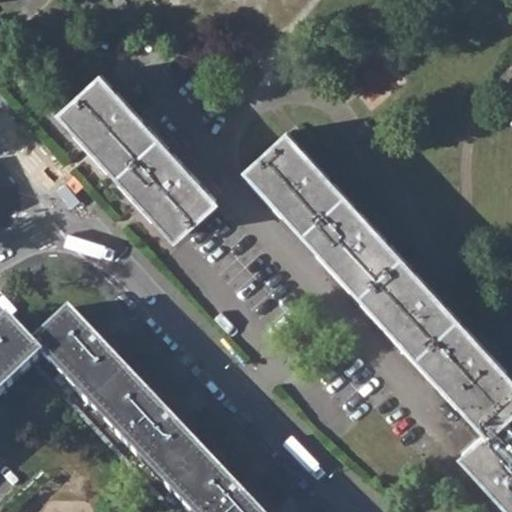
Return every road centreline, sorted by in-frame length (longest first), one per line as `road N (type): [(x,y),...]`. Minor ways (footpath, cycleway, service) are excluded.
road 1 (residential): [(70,211),(351,511)]
road 2 (unknown): [(243,403),(335,303)]
